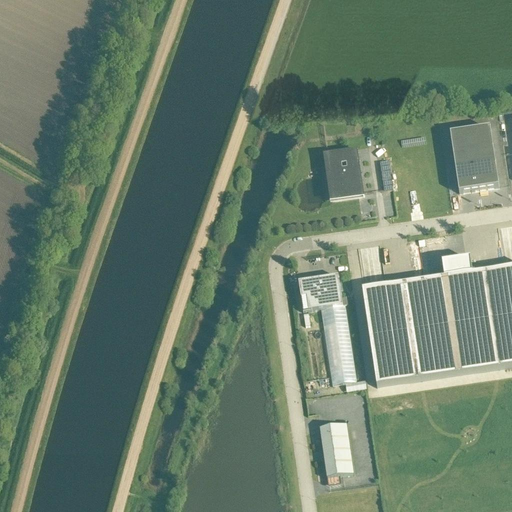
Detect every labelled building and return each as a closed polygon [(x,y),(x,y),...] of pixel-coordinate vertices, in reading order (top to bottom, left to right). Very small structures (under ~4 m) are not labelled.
[(490,131),(450,137),(459,197),(499,191),(490,131)] [(364,198),(357,154),(327,158),(334,202),(364,198)] [(511,272),(363,295),(377,392),(511,371),(511,272)] [(342,301),(339,280),(299,286),(303,316),(321,313),(333,389),(356,385),(345,310),(343,310),(343,309),(342,301)] [(320,431),(328,482),(354,478),(347,427),(320,431)]
